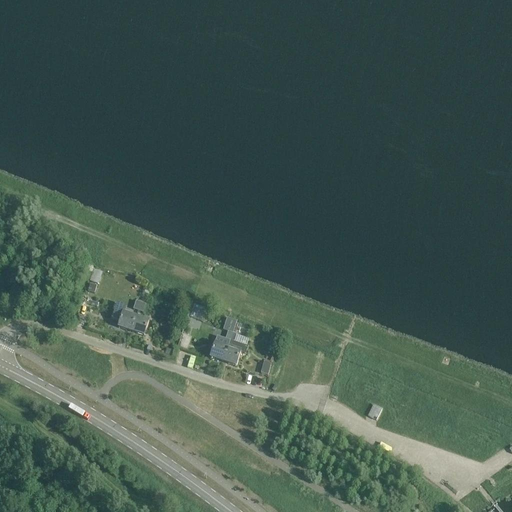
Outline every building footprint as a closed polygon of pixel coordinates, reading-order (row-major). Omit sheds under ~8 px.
[(90,285),(88,292),(95,294),(95,293),(97,287),(90,285)] [(123,313),(118,328),(131,332),(136,317),(123,313)] [(136,317),(131,332),(144,336),(149,322),(136,317)] [(237,321),(228,318),(223,330),(233,333),(237,321)] [(223,363),(228,348),(230,342),(217,337),(210,358),(223,363)] [(277,349),(280,339),(273,337),(270,346),(277,349)] [(241,352),(228,348),(223,363),(236,367),(241,352)] [(265,361),(262,372),(268,374),(271,362),(265,361)] [(368,416),(376,421),(382,409),(374,405),(368,416)]
